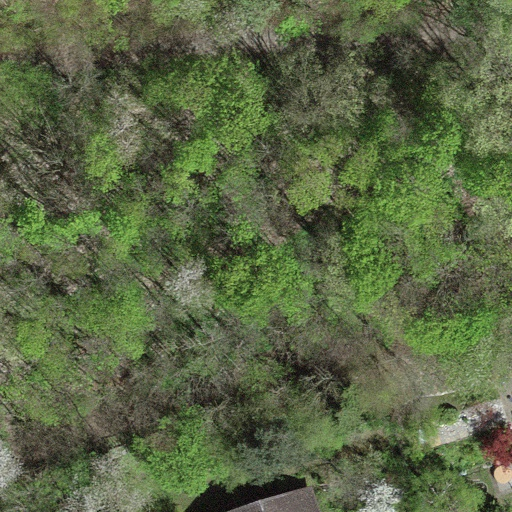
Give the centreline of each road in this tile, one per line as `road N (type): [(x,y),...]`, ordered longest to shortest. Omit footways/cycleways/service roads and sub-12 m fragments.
road 1 (track): [(511,289),(0,451)]
road 2 (track): [(0,64),(362,28),(511,37)]
